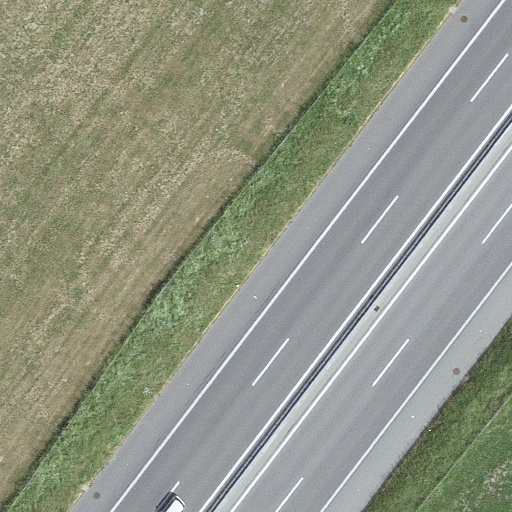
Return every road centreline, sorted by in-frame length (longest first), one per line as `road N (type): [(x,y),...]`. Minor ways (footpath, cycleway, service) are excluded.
road 1 (motorway): [(511,49),(156,511)]
road 2 (motorway): [(276,511),(511,204)]
